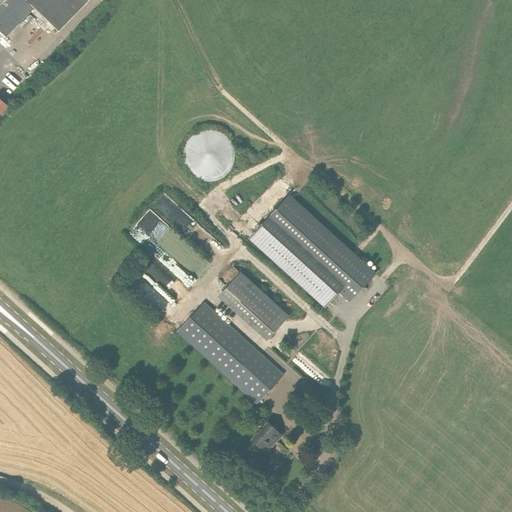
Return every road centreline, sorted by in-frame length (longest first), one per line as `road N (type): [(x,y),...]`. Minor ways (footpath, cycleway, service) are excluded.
road 1 (track): [(403,253),(220,90),(183,0)]
road 2 (primary): [(226,511),(33,337)]
road 3 (track): [(511,205),(458,275),(432,276),(403,253),(376,286)]
